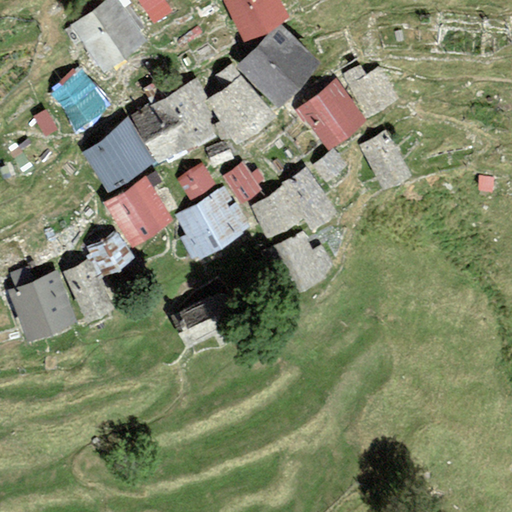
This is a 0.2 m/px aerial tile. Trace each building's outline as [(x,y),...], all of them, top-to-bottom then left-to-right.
[(118,0),(103,0),(70,23),(102,68),(145,37),(118,0)] [(164,0),(140,0),(155,20),(170,9),(164,0)] [(282,0),(223,0),(243,37),(289,12),(282,0)] [(278,19),(237,66),(279,103),(320,56),(278,19)] [(81,68),(50,91),(78,128),(109,104),(81,68)] [(365,68),(352,78),(380,113),(401,96),(383,74),(375,80),(365,68)] [(242,72),(205,99),(235,140),(272,113),(242,72)] [(191,79),(131,113),(157,159),(218,125),(191,79)] [(340,85),(308,110),(336,145),(368,120),(340,85)] [(45,135),(57,128),(45,109),(33,116),(45,135)] [(128,119),(82,149),(107,188),(154,157),(128,119)] [(385,127),(357,144),(383,187),(411,170),(385,127)] [(333,147),(310,165),(323,181),(345,163),(333,147)] [(240,159),(223,172),(243,198),(260,186),(240,159)] [(201,162),(176,179),(192,203),(217,186),(201,162)] [(280,181),(283,185),(249,205),(267,236),(303,213),(311,224),(335,206),(305,164),(280,181)] [(146,174),(104,200),(131,243),(173,217),(146,174)] [(493,176),(478,175),(477,191),(491,192),(493,176)] [(224,186),(174,215),(185,233),(179,237),(191,257),(197,254),(199,257),(249,228),(246,217),(237,201),(234,202),(224,186)] [(116,229),(88,245),(103,273),(131,257),(116,229)] [(303,231),(274,247),(297,290),(335,270),(320,243),(312,247),(303,231)] [(91,256),(62,269),(84,318),(114,304),(91,256)] [(56,267),(7,287),(26,336),(76,317),(56,267)] [(231,298),(184,318),(196,346),(243,326),(231,298)]
